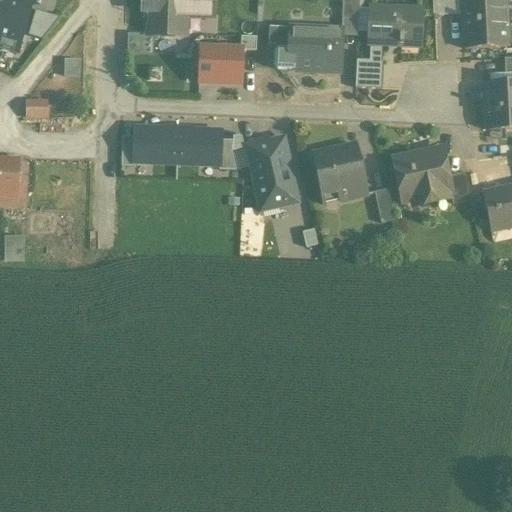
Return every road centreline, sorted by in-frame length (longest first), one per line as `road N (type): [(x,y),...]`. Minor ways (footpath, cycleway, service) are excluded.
road 1 (residential): [(106,106),(392,117),(438,102)]
road 2 (residential): [(106,106),(103,249)]
